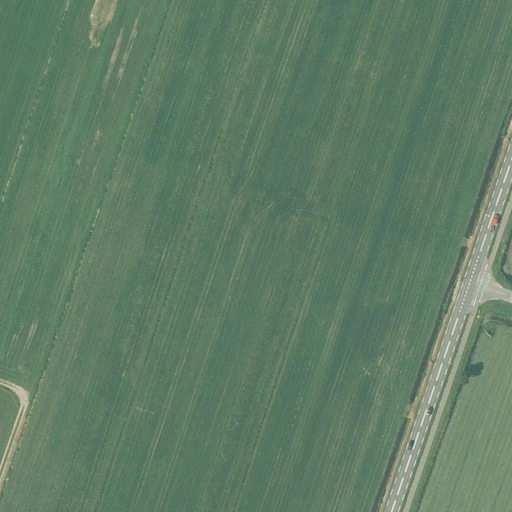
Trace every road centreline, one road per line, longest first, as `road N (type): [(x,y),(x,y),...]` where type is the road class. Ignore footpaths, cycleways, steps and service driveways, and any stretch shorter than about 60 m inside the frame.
road 1 (secondary): [(391,511),(469,283)]
road 2 (secondary): [(469,283),(511,159)]
